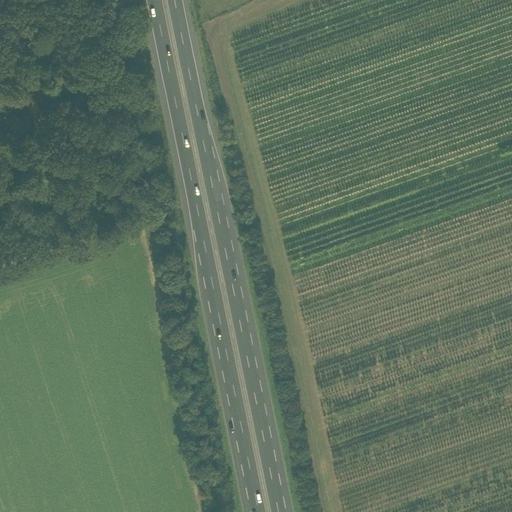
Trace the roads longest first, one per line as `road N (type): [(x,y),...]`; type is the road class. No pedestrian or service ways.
road 1 (motorway): [(153,0),(257,511)]
road 2 (motorway): [(277,511),(174,0)]
